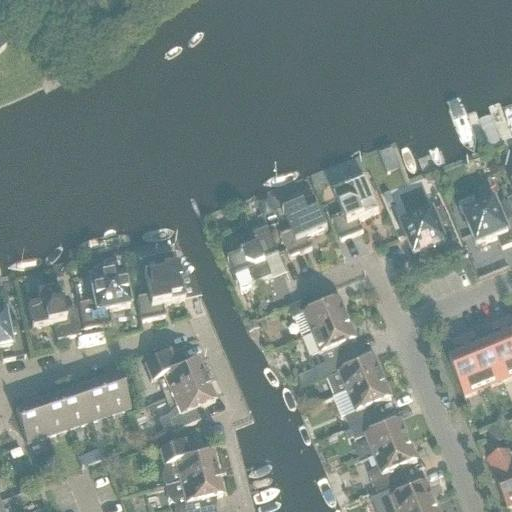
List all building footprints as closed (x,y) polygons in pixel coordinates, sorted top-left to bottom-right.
[(340,245),(363,235),(358,224),(378,216),(365,185),(334,198),(342,218),(331,222),(340,245)] [(496,209),(492,198),(460,211),(476,250),(496,241),(501,252),(511,247),(511,215),(511,214),(507,205),(496,209)] [(289,262),(311,252),(307,241),(327,233),(314,201),(283,215),(291,235),(280,239),(289,262)] [(462,256),(452,232),(443,211),(401,229),(414,260),(434,252),(439,265),(462,256)] [(241,297),(272,284),(263,263),(278,257),(266,227),(247,235),(249,239),(242,242),(248,257),(227,265),(241,297)] [(163,321),(161,309),(183,305),(173,258),(139,265),(147,300),(135,303),(140,326),(163,321)] [(82,334),(110,329),(107,315),(128,311),(121,277),(84,285),(89,308),(77,311),(82,334)] [(62,314),(57,293),(24,300),(31,333),(52,328),(56,344),(79,339),(73,311),(62,314)] [(312,338),(347,323),(338,303),(318,311),(314,300),(288,311),(293,323),(304,318),(312,338)] [(0,361),(1,365),(24,361),(17,326),(6,329),(4,318),(0,318),(0,361)] [(314,374),(340,363),(335,352),(355,344),(347,323),(312,338),(320,357),(309,362),(314,374)] [(511,327),(510,323),(502,326),(504,331),(511,328),(511,327)] [(255,324),(246,328),(248,335),(258,331),(255,324)] [(498,327),(490,331),(492,336),(501,333),(498,327)] [(501,333),(492,336),(495,342),(503,338),(501,333)] [(468,340),(465,341),(467,347),(475,344),(472,338),(468,340)] [(496,346),(487,349),(502,385),(511,381),(511,355),(506,341),(496,346)] [(461,343),(452,346),(455,352),(463,348),(461,343)] [(475,344),(467,347),(469,352),(477,349),(475,344)] [(463,348),(455,352),(457,357),(466,354),(463,348)] [(478,353),(469,357),(484,393),(502,385),(487,349),(478,353)] [(170,400),(205,385),(196,364),(182,370),(175,355),(144,368),(151,385),(162,380),(170,400)] [(458,361),(449,365),(464,401),(484,393),(469,357),(458,361)] [(347,397),(382,382),(373,362),(344,374),(340,363),(314,374),(319,386),(326,383),(334,402),(347,397)] [(118,380),(97,387),(108,420),(129,413),(118,380)] [(349,433),(375,422),(371,411),(390,403),(382,382),(347,397),(355,416),(344,421),(349,433)] [(167,438),(173,435),(199,424),(194,414),(213,405),(205,385),(170,400),(179,419),(162,426),(167,438)] [(76,394),(88,427),(108,420),(97,387),(76,394)] [(76,394),(56,401),(67,434),(88,427),(76,394)] [(46,441),(67,434),(56,401),(35,408),(46,441)] [(35,408),(14,415),(25,448),(46,441),(35,408)] [(373,459),(408,445),(400,425),(380,433),(375,422),(349,433),(351,435),(354,443),(354,445),(365,440),(373,459)] [(497,429),(486,434),(490,443),(501,438),(497,429)] [(375,495),(401,485),(397,474),(416,465),(408,445),(373,459),(378,470),(368,477),(375,495)] [(179,487),(216,478),(210,457),(190,462),(187,450),(160,457),(163,469),(161,474),(161,478),(161,483),(162,487),(164,491),(179,487)] [(96,454),(83,459),(86,469),(99,463),(96,454)] [(507,511),(511,510),(511,462),(510,458),(508,454),(486,464),(506,511),(507,511)] [(16,466),(5,470),(8,478),(19,474),(16,466)] [(212,511),(211,502),(221,500),(216,478),(179,487),(164,491),(164,495),(165,499),(166,502),(168,506),(173,510),(173,511),(212,511)] [(395,511),(423,511),(434,508),(426,487),(406,495),(401,485),(375,495),(377,500),(372,502),(375,511),(392,511),(395,511)]
